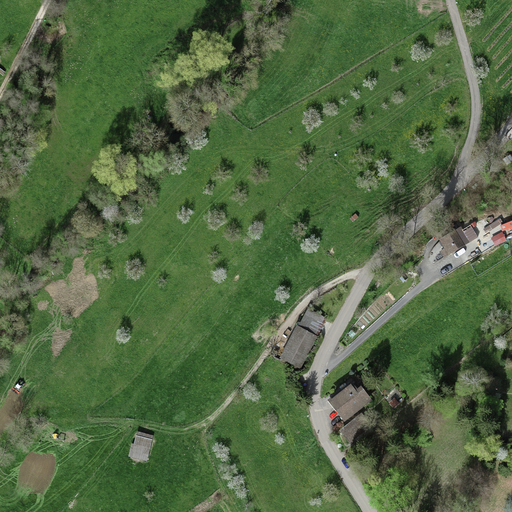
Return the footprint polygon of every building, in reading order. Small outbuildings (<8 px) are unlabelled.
[(451,227),(438,235),(446,248),(441,251),(444,257),(463,245),(462,243),(466,241),(462,233),(457,236),(451,227)] [(325,318),(311,311),(299,334),(298,334),(285,358),(299,366),(314,337),(315,338),(325,318)] [(331,401),(345,418),(368,399),(361,390),(357,393),(351,386),(331,401)] [(364,419),(365,419),(362,415),(342,432),(348,440),(353,436),(359,443),(373,431),(364,419)] [(151,440),(136,436),(132,455),(146,459),(151,440)]
